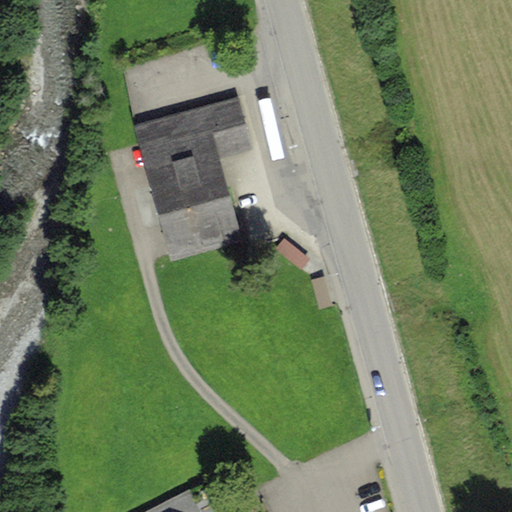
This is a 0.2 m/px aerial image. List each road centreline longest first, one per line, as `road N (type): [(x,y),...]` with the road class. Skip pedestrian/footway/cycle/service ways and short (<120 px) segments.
road 1 (primary): [(283,0),(423,511)]
road 2 (track): [(312,485),(209,395),(179,356),(116,160)]
